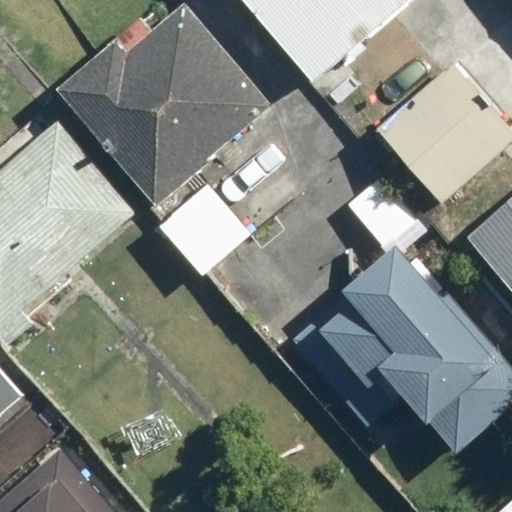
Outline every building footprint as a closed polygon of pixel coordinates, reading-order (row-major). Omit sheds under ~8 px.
[(165,203),(269,114),(171,0),(68,88),(165,203)] [(256,0),(326,80),(418,0),(256,0)] [(73,273),(145,208),(52,106),(0,152),(0,316),(23,342),(85,286),(73,273)] [(331,168),(280,114),(165,220),(213,271),(251,235),(254,239),(331,168)] [(382,174),(352,200),(389,243),(419,217),(382,174)] [(511,197),(474,232),(511,272),(511,197)] [(511,412),(511,355),(405,234),(295,331),(375,422),(412,389),(467,451),(511,412)] [(41,389),(0,346),(0,488),(34,456),(4,425),(41,389)] [(120,511),(61,445),(0,498),(0,511),(120,511)]
